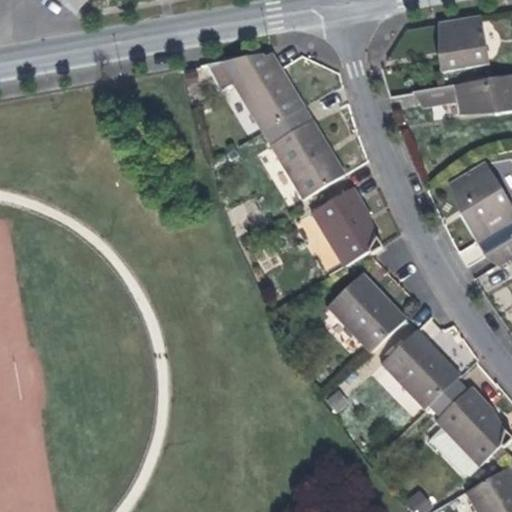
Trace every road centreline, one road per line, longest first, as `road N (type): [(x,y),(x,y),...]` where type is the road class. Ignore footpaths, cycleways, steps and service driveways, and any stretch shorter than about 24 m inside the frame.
road 1 (residential): [(511,361),(455,282),(394,162),(345,2)]
road 2 (unclassified): [(34,56),(345,2)]
